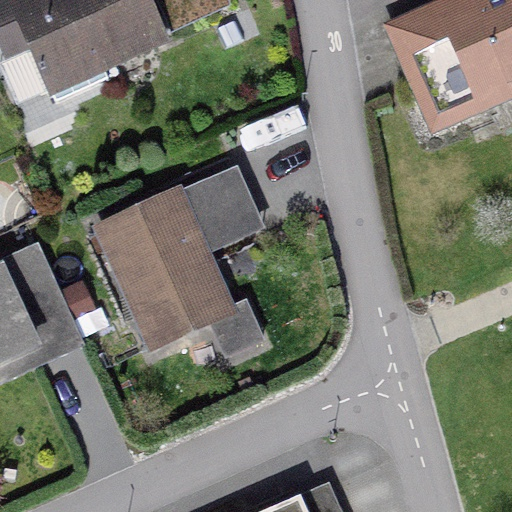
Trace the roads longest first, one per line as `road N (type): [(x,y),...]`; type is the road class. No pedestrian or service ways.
road 1 (residential): [(314,0),(332,129),(396,379)]
road 2 (residential): [(396,379),(91,511)]
road 3 (residential): [(396,379),(430,511)]
